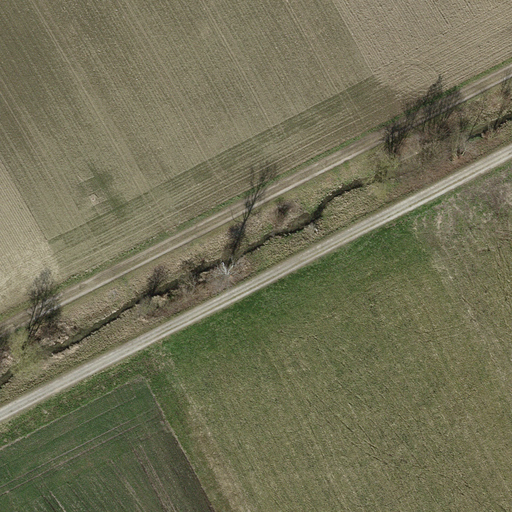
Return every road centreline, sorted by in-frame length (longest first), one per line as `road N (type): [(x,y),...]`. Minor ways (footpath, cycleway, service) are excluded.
road 1 (track): [(511,151),(0,415)]
road 2 (track): [(511,70),(0,333)]
